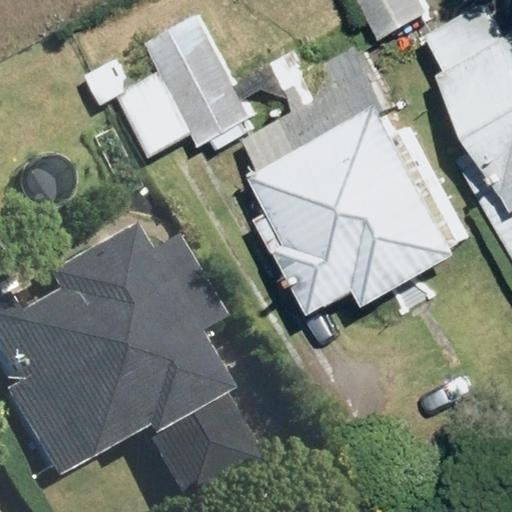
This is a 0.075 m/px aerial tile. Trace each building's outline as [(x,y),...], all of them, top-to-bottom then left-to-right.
[(438,12),(431,0),(369,0),(391,39),(438,12)] [(202,142),(253,116),(203,18),(152,43),(202,142)] [(511,44),(453,78),(511,179),(511,44)] [(333,327),(466,252),(383,105),(250,180),(333,327)] [(0,409),(39,484),(132,436),(173,511),(178,511),(253,471),(201,377),(181,339),(212,323),(156,218),(0,300),(0,392),(1,395),(0,395),(0,409)]
